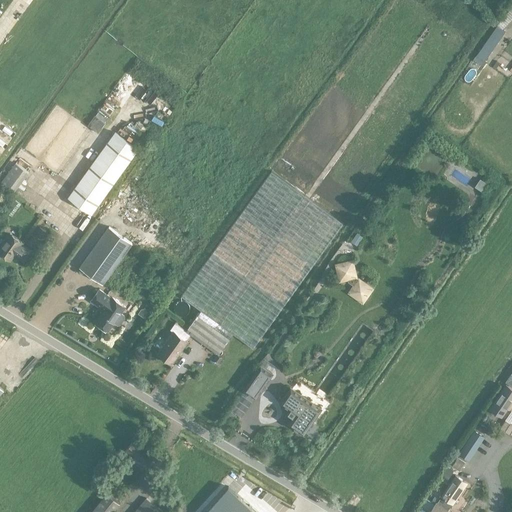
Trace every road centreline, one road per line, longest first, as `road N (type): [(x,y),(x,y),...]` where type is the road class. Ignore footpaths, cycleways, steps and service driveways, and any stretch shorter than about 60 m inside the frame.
road 1 (unclassified): [(333,511),(0,310)]
road 2 (unknown): [(9,316),(68,232),(63,194),(131,101)]
